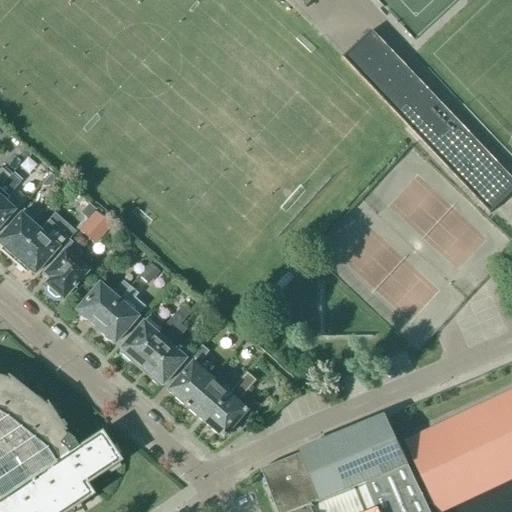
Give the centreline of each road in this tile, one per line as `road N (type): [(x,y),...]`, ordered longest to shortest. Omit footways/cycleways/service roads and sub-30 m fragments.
road 1 (residential): [(203,483),(273,444),(511,342)]
road 2 (residential): [(203,483),(0,304)]
